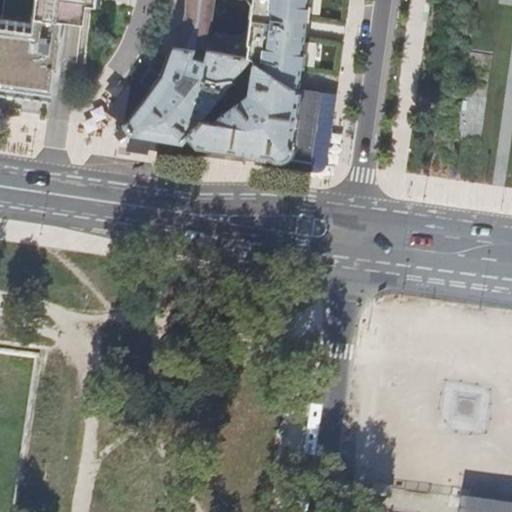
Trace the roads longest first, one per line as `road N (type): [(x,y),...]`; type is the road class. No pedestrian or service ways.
road 1 (primary): [(46,180),(136,218),(348,259)]
road 2 (primary): [(357,207),(137,175),(46,180)]
road 3 (tertiary): [(347,282),(315,511)]
road 4 (tertiary): [(384,0),(357,207)]
road 5 (primary): [(348,259),(511,279)]
road 6 (primary): [(511,227),(357,207)]
